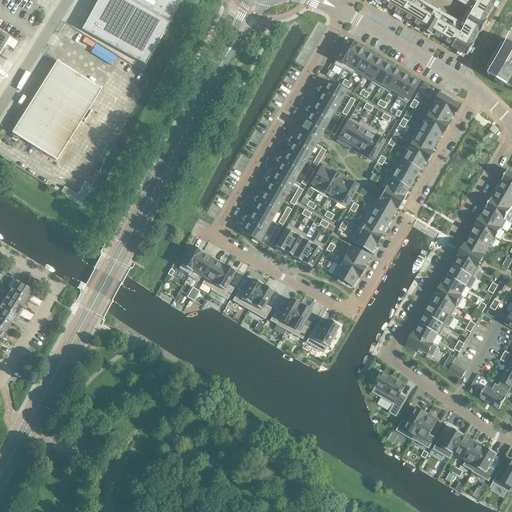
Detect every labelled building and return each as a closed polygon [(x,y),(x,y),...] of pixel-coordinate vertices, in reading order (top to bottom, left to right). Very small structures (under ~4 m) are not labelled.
[(98,0),(82,30),(145,65),(181,0),(98,0)] [(370,0),(381,6),(382,5),(423,29),(422,30),(434,36),(434,35),(453,46),(452,47),(467,56),(474,44),(473,43),(480,32),(481,32),(481,31),(485,24),(487,21),(486,20),(498,0),(370,0)] [(0,54),(7,60),(12,53),(3,48),(10,37),(0,31),(0,54)] [(338,51),(334,57),(337,59),(333,65),(343,71),(344,70),(357,47),(358,46),(348,40),(340,53),(338,51)] [(501,44),(488,67),(489,68),(497,73),(494,78),(506,85),(508,86),(509,87),(510,87),(511,88),(511,43),(508,41),(505,46),(501,44)] [(357,47),(344,70),(353,75),(354,72),(366,52),(364,51),(365,50),(361,48),(361,49),(357,47)] [(354,72),(363,77),(374,57),(373,56),(374,55),(370,53),(370,54),(366,52),(354,72)] [(379,58),(378,59),(374,57),(363,77),(371,82),(383,62),(382,62),(383,61),(379,58)] [(57,61),(25,112),(12,132),(14,134),(13,136),(14,138),(16,139),(18,139),(19,137),(56,161),(82,120),(86,119),(90,114),(88,110),(101,89),(57,61)] [(371,82),(380,87),(392,67),(391,67),(391,66),(388,63),(387,64),(383,62),(371,82)] [(392,67),(380,87),(389,93),(401,72),(400,72),(400,71),(397,69),(396,70),(392,67)] [(409,76),(405,74),(405,75),(401,72),(389,93),(391,90),(398,94),(397,97),(398,98),(409,77),(409,76)] [(418,81),(414,79),(414,80),(409,77),(398,98),(407,103),(418,83),(417,82),(418,81)] [(313,100),(335,112),(346,92),(324,79),(313,100)] [(429,85),(424,81),(421,87),(426,90),(429,85)] [(445,97),(447,95),(441,91),(439,94),(436,92),(430,102),(453,115),(458,105),(445,97)] [(335,112),(313,100),(301,120),(323,133),(335,112)] [(448,123),(447,123),(451,115),(452,115),(453,115),(430,102),(430,103),(431,103),(426,112),(447,124),(448,123)] [(447,124),(426,112),(421,121),(442,133),(447,124)] [(338,138),(347,144),(360,121),(358,123),(350,118),(338,138)] [(298,125),(295,130),(317,143),(320,137),(323,133),(301,120),(298,125)] [(347,144),(356,149),(369,126),(360,121),(347,144)] [(421,121),(415,130),(435,142),(440,134),(441,134),(442,133),(421,121)] [(364,154),(364,155),(378,131),(369,126),(356,149),(364,153),(364,154)] [(295,130),(284,150),(305,163),(317,143),(295,130)] [(415,131),(417,133),(413,141),(410,139),(431,152),(431,151),(430,151),(435,142),(415,130),(415,131)] [(374,160),(386,139),(377,134),(379,132),(378,131),(364,155),(374,160)] [(405,149),(426,161),(431,152),(410,139),(405,149)] [(466,182),(487,145),(475,139),(455,175),(466,182)] [(425,162),(426,161),(405,149),(399,158),(419,170),(424,162),(425,162)] [(272,170),(294,182),(305,163),(284,150),(272,170)] [(399,158),(394,167),(414,179),(419,170),(399,158)] [(319,193),(331,172),(330,171),(330,172),(321,167),(309,187),(319,193)] [(388,176),(409,188),(414,179),(394,167),(393,168),(388,176)] [(283,202),(294,182),(272,170),(267,178),(261,189),(283,202)] [(511,186),(511,172),(508,171),(502,180),(511,186)] [(319,193),(328,198),(340,177),(331,172),(319,193)] [(403,200),(404,198),(403,198),(409,188),(388,176),(386,175),(380,186),(385,189),(403,200)] [(328,198),(336,203),(349,182),(348,181),(347,182),(340,178),(340,177),(328,198)] [(511,198),(511,186),(502,180),(502,181),(503,182),(498,190),(511,198)] [(80,206),(87,193),(92,185),(85,181),(77,195),(64,187),(60,194),(80,206)] [(336,203),(346,208),(358,187),(349,182),(336,203)] [(271,222),(283,202),(261,189),(254,201),(249,209),(271,222)] [(381,195),(379,199),(398,210),(400,206),(401,203),(403,200),(385,189),(382,193),(381,195)] [(511,210),(510,209),(511,206),(511,198),(498,190),(493,199),(492,198),(491,199),(511,210)] [(379,199),(374,208),(392,218),(396,210),(397,211),(398,210),(379,199)] [(508,220),(506,219),(511,210),(491,199),(486,209),(489,210),(507,221),(508,220)] [(386,226),(392,218),(374,208),(369,205),(364,213),(386,226)] [(447,230),(457,212),(446,206),(436,224),(447,230)] [(249,209),(238,229),(259,242),(271,222),(249,209)] [(481,217),(502,229),(507,221),(489,210),(486,209),(486,210),(483,216),(482,217),(481,217)] [(383,235),(382,235),(386,226),(364,213),(358,222),(382,236),(383,235)] [(495,237),(500,229),(502,230),(502,229),(481,217),(476,227),(497,239),(497,238),(495,237)] [(353,231),(377,245),(382,236),(358,222),(353,231)] [(297,230),(288,224),(275,247),(284,252),(297,230)] [(471,236),(491,248),(497,239),(476,227),(475,227),(476,228),(471,236)] [(293,257),(306,235),(297,230),(284,252),(293,257)] [(376,245),(377,246),(377,245),(353,231),(348,240),(354,244),(371,254),(376,245)] [(302,263),(315,240),(314,239),(313,242),(305,238),(307,235),(306,235),(293,257),(302,263)] [(465,245),(484,257),(484,256),(484,255),(488,247),(491,248),(471,236),(466,245),(465,245)] [(311,268),(324,245),(315,240),(302,263),(311,268)] [(463,249),(459,255),(478,266),(484,257),(465,245),(463,249)] [(179,269),(189,274),(188,276),(189,276),(202,253),(203,252),(192,246),(179,269)] [(348,246),(343,255),(364,268),(364,267),(363,266),(369,257),(348,246)] [(202,253),(189,276),(200,283),(213,260),(211,259),(202,253)] [(343,255),(337,265),(359,277),(364,268),(343,255)] [(459,255),(458,256),(459,257),(454,266),(477,279),(474,277),(480,267),(478,266),(459,255)] [(213,260),(200,283),(211,289),(224,266),(213,260)] [(224,266),(211,289),(210,290),(227,300),(234,288),(228,285),(236,271),(225,265),(224,266)] [(337,265),(332,275),(335,277),(334,279),(340,283),(341,280),(352,286),(357,277),(358,278),(359,277),(337,265)] [(471,289),(477,279),(454,266),(448,276),(471,289)] [(464,297),(460,295),(465,287),(471,290),(471,289),(448,276),(447,278),(445,277),(442,283),(443,284),(443,285),(442,285),(463,298),(464,297)] [(13,278),(7,287),(11,289),(29,300),(32,296),(30,295),(33,290),(13,278)] [(245,293),(239,289),(232,301),(248,310),(263,285),(253,279),(245,293)] [(77,288),(82,291),(85,285),(80,283),(77,288)] [(273,291),(263,285),(248,310),(265,320),(271,308),(265,305),(273,291)] [(436,295),(458,307),(463,298),(442,285),(436,295)] [(196,289),(192,287),(187,297),(190,299),(196,289)] [(6,297),(22,307),(24,303),(26,305),(29,300),(11,289),(6,297)] [(190,299),(194,301),(199,292),(196,289),(190,299)] [(452,316),(457,308),(458,308),(458,307),(436,295),(437,296),(432,304),(454,318),(455,317),(452,316)] [(1,305),(19,317),(22,312),(20,311),(22,307),(6,297),(1,305)] [(282,313),(276,310),(270,321),(286,330),(300,306),(290,300),(282,313)] [(449,328),(454,318),(432,304),(426,314),(449,328)] [(0,306),(0,316),(12,324),(14,320),(16,321),(19,317),(1,305),(0,306)] [(311,311),(300,306),(286,330),(302,340),(309,328),(303,325),(311,311)] [(420,324),(440,336),(446,327),(448,328),(449,328),(426,314),(420,324)] [(0,327),(9,333),(12,328),(10,327),(12,324),(0,316),(0,327)] [(313,330),(306,342),(324,353),(331,341),(332,342),(337,333),(336,332),(339,327),(327,320),(319,333),(313,330)] [(438,347),(432,344),(437,335),(440,337),(440,336),(420,324),(417,330),(415,329),(413,332),(415,333),(414,333),(414,334),(425,340),(438,348),(438,347)] [(0,338),(2,340),(4,336),(6,337),(9,333),(0,327),(0,338)] [(419,350),(432,358),(438,348),(425,340),(414,334),(406,347),(417,353),(419,350)] [(509,392),(511,387),(511,361),(501,381),(498,386),(495,384),(509,392)] [(461,379),(466,372),(453,364),(448,371),(461,379)] [(389,413),(396,417),(407,398),(401,394),(403,392),(402,392),(405,386),(397,382),(399,380),(391,376),(390,378),(383,373),(382,375),(380,374),(375,383),(377,384),(375,386),(382,390),(379,397),(393,405),(389,413)] [(505,398),(509,392),(495,384),(492,390),(486,387),(479,398),(499,409),(506,398),(505,398)] [(396,430),(413,440),(427,414),(417,408),(408,423),(402,420),(396,430)] [(427,414),(413,440),(429,449),(435,438),(430,434),(437,421),(427,416),(428,415),(427,414)] [(74,440),(75,440),(95,450),(95,451),(102,438),(101,438),(101,439),(81,428),(74,440)] [(433,449),(449,458),(452,453),(453,454),(454,453),(454,452),(464,435),(453,428),(445,441),(439,438),(433,449)] [(454,452),(454,453),(453,454),(464,460),(465,458),(474,442),(464,436),(465,435),(464,435),(454,452)] [(466,461),(463,466),(472,471),(471,472),(472,472),(486,448),(486,447),(485,448),(474,442),(465,458),(464,460),(466,461)] [(497,454),(486,448),(472,472),(488,482),(495,470),(489,467),(497,454)] [(493,482),(509,491),(511,488),(511,486),(511,462),(506,473),(500,470),(493,482)]
